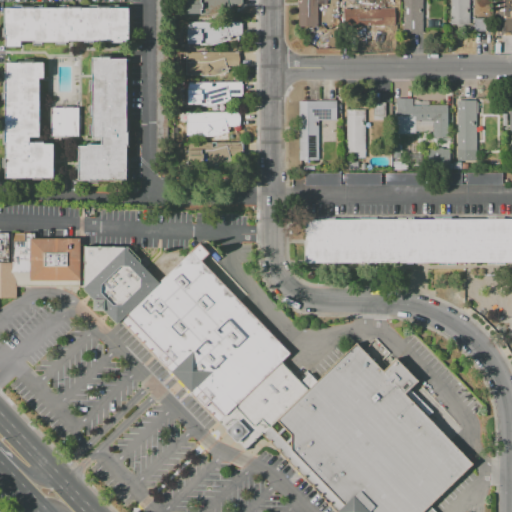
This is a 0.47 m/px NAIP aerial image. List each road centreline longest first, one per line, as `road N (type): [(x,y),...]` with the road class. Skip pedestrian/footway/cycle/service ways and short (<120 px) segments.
road 1 (tertiary): [(278,280),(303,297),(411,309),(479,346),(507,406),(511,511)]
road 2 (tertiary): [(278,280),(272,0)]
road 3 (residential): [(272,68),(511,66)]
road 4 (primary): [(88,511),(0,420)]
